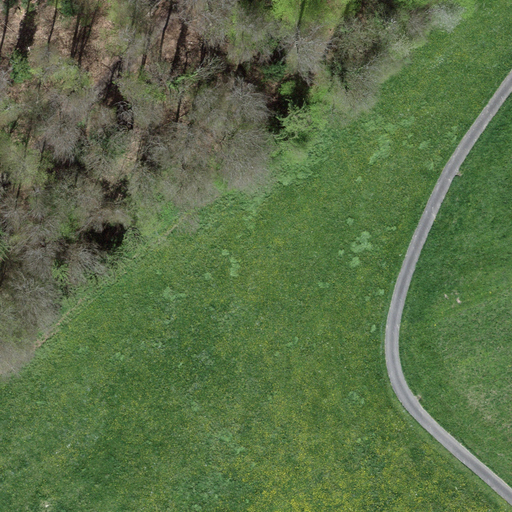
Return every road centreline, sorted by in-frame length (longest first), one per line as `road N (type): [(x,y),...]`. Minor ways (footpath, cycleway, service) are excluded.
road 1 (track): [(511,498),(417,414),(397,382),(391,348),(396,303),(423,223),(460,149),(511,75)]
road 2 (track): [(186,0),(0,183)]
